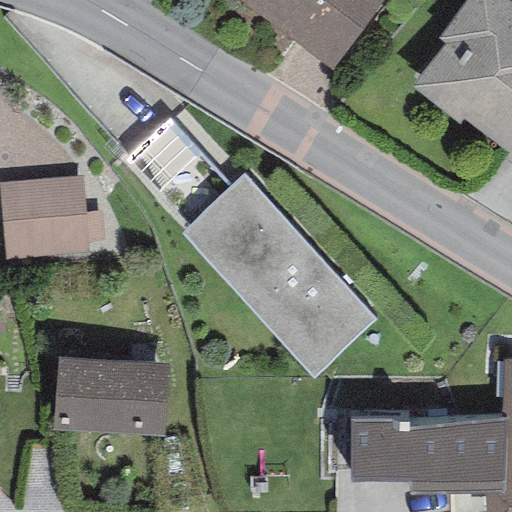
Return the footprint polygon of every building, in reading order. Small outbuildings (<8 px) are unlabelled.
[(258,0),(331,55),(373,0),(258,0)] [(511,0),(456,0),(438,23),(444,27),(410,71),(459,109),(465,102),(507,135),(503,140),(511,147),(511,0)] [(168,115),(127,153),(318,361),(374,310),(242,166),(227,180),(168,115)] [(1,177),(7,251),(89,245),(84,171),(1,177)] [(59,342),(53,414),(163,424),(169,352),(59,342)] [(511,511),(511,348),(503,348),(501,405),(505,405),(503,476),(485,476),(484,511),(511,511)] [(410,398),(350,397),(347,470),(408,470),(408,477),(485,476),(503,476),(505,405),(501,405),(408,408),(410,398)]
